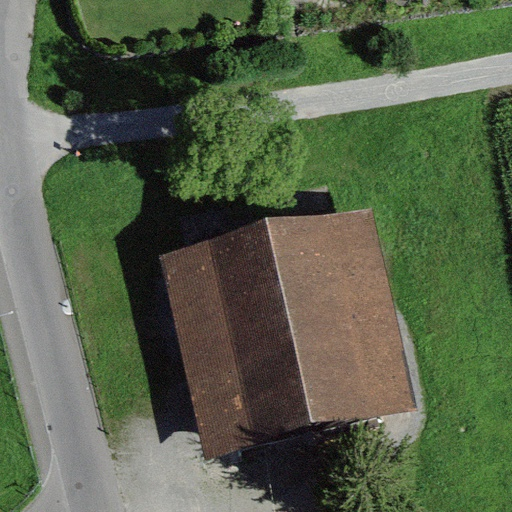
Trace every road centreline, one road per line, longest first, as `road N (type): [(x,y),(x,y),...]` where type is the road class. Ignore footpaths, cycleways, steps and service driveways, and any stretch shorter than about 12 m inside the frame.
road 1 (residential): [(3,0),(6,148),(100,511)]
road 2 (track): [(511,65),(6,148)]
